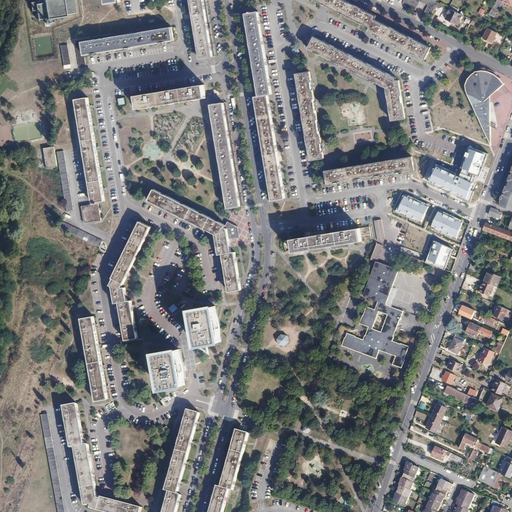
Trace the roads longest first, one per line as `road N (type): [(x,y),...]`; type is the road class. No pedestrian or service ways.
road 1 (tertiary): [(198,511),(265,268),(225,0)]
road 2 (tertiary): [(216,0),(255,267),(188,511)]
road 3 (residential): [(511,133),(376,511)]
road 4 (residential): [(511,73),(367,0)]
